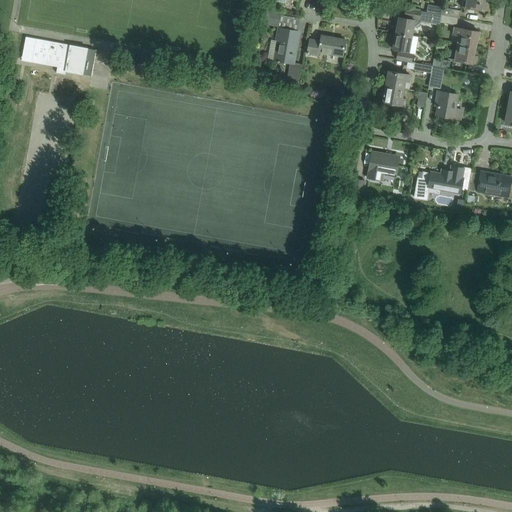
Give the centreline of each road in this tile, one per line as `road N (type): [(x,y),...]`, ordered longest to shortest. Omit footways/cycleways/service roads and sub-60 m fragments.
road 1 (residential): [(490,142),(459,148),(377,133),(367,118),(369,24)]
road 2 (residential): [(490,142),(502,0)]
